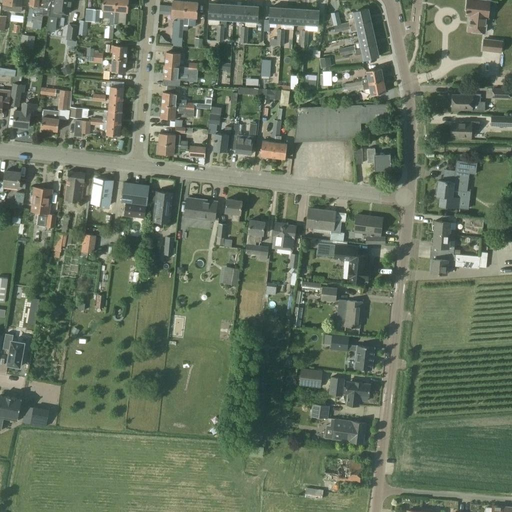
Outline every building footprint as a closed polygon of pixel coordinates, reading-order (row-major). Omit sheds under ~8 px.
[(23,0),(3,0),(3,3),(4,3),(3,10),(21,12),(22,6),(23,0)] [(49,8),(49,0),(30,0),(30,6),(33,6),(31,23),(33,23),(32,28),(41,29),(43,15),(48,16),(49,8)] [(49,16),(47,31),(55,32),(57,17),(61,18),(62,13),(68,14),(70,6),(72,6),(72,0),(49,0),(48,16),(49,16)] [(100,10),(100,18),(110,19),(110,24),(114,24),(115,0),(103,0),(103,10),(100,10)] [(115,0),(114,24),(118,24),(119,12),(127,12),(128,0),(115,0)] [(489,1),(476,0),(468,0),(467,15),(470,16),(468,31),(485,33),(489,1)] [(173,1),(172,16),(178,17),(178,21),(174,21),(172,38),(183,38),(183,30),(184,17),(186,2),(173,1)] [(184,17),(183,30),(187,31),(188,26),(195,26),(196,18),(197,18),(198,3),(186,2),(184,17)] [(209,19),(221,20),(222,4),(210,3),(209,19)] [(221,20),(233,20),(234,5),(222,4),(221,20)] [(233,20),(245,21),(246,6),(234,5),(233,20)] [(258,6),(246,6),(245,21),(257,22),(258,6)] [(269,23),(282,24),(283,8),(270,8),(269,23)] [(294,9),(283,8),(282,24),(294,24),(294,9)] [(100,10),(92,9),(91,22),(99,22),(100,18),(100,10)] [(294,9),(294,24),(306,25),(306,10),(294,9)] [(343,31),(350,29),(350,26),(371,21),(368,9),(353,13),(354,18),(348,20),(349,22),(341,24),(343,31)] [(319,11),(306,10),(306,25),(318,26),(319,11)] [(333,26),(334,26),(341,24),(338,12),(331,14),(333,26)] [(350,26),(350,29),(351,32),(357,31),(358,36),(374,33),(371,21),(350,26)] [(79,25),(68,24),(66,40),(76,41),(79,25)] [(336,33),(343,31),(341,24),(334,26),(335,30),(336,33)] [(113,25),(105,25),(105,38),(113,38),(113,25)] [(79,28),(78,35),(86,36),(87,29),(79,28)] [(120,30),(114,34),(119,39),(124,35),(120,30)] [(354,43),(354,46),(355,49),(376,44),(374,33),(358,36),(359,42),(354,43)] [(35,37),(22,35),(20,47),(33,49),(35,37)] [(503,41),(483,39),(482,51),(501,53),(503,41)] [(347,48),(348,54),(356,52),(357,55),(362,54),(363,60),(379,56),(376,44),(355,49),(354,46),(347,48)] [(113,53),(113,59),(126,60),(127,47),(112,45),(111,53),(113,53)] [(166,65),(179,66),(179,61),(181,61),(182,54),(167,52),(166,65)] [(126,60),(113,59),(112,64),(110,64),(110,71),(125,73),(126,60)] [(270,61),(262,60),(261,76),(269,77),(270,61)] [(166,65),(164,78),(180,79),(187,80),(188,72),(189,67),(179,66),(166,65)] [(69,66),(62,69),(65,75),(72,73),(69,66)] [(362,81),(363,84),(383,80),(381,68),(366,71),(368,77),(362,79),(362,81)] [(386,92),(383,80),(363,84),(363,88),(364,90),(370,89),(371,95),(386,92)] [(355,89),(363,88),(363,84),(362,81),(354,83),(355,89)] [(26,85),(13,83),(10,105),(19,107),(21,92),(24,93),(26,85)] [(347,91),(355,89),(354,83),(342,85),(342,88),(347,87),(347,91)] [(110,99),(123,100),(124,88),(111,86),(110,99)] [(253,97),(262,98),(263,90),(254,88),(253,97)] [(0,89),(0,114),(1,114),(2,107),(8,108),(10,95),(10,91),(0,89)] [(511,90),(492,89),(492,98),(511,99),(511,90)] [(72,91),(60,90),(58,109),(70,110),(72,91)] [(262,98),(262,103),(270,104),(271,99),(271,98),(272,90),(263,90),(262,98)] [(289,91),(282,90),(280,105),(287,106),(289,91)] [(163,92),(162,105),(175,106),(176,100),(178,101),(178,93),(163,92)] [(484,103),(480,103),(480,94),(460,93),(460,95),(452,95),(452,109),(472,110),(472,111),(484,112),(484,103)] [(109,110),(109,111),(122,112),(123,100),(110,99),(109,110)] [(38,104),(23,102),(22,112),(15,111),(13,126),(28,128),(30,115),(36,116),(38,104)] [(185,107),(162,105),(161,118),(176,119),(177,113),(185,114),(185,117),(194,118),(194,108),(185,107)] [(359,122),(389,121),(388,105),(298,109),(294,140),(360,138),(359,122)] [(83,108),(70,107),(70,117),(82,119),(83,108)] [(60,111),(44,109),(41,129),(58,131),(60,119),(59,119),(60,111)] [(104,110),(103,119),(103,122),(121,124),(122,112),(109,111),(109,110),(104,110)] [(211,112),(209,124),(216,125),(219,125),(220,113),(211,112)] [(511,116),(491,116),(491,126),(511,126),(511,116)] [(97,119),(97,125),(103,125),(103,129),(107,130),(106,135),(120,136),(121,124),(103,122),(103,119),(97,119)] [(91,121),(82,121),(75,120),(74,136),(82,137),(82,133),(89,134),(91,121)] [(471,130),(479,130),(479,121),(464,121),(464,123),(452,122),(451,137),(471,137),(471,130)] [(234,124),(233,135),(238,135),(236,150),(236,153),(251,155),(252,144),(254,145),(255,136),(257,124),(251,123),(249,135),(249,136),(241,135),(242,125),(234,124)] [(231,127),(226,126),(225,134),(216,133),(214,150),(226,152),(228,135),(230,136),(231,127)] [(261,156),(273,157),(276,134),(279,135),(280,128),(273,127),(272,134),(271,134),(270,142),(263,141),(261,156)] [(160,133),(159,144),(187,146),(188,141),(180,141),(180,135),(160,133)] [(276,134),(273,157),(285,159),(287,144),(280,143),(281,137),(279,136),(279,135),(276,134)] [(187,150),(187,146),(159,144),(158,153),(179,155),(179,149),(187,150)] [(206,147),(190,146),(189,157),(205,158),(206,147)] [(363,164),(362,148),(354,149),(355,164),(363,164)] [(375,155),(375,148),(367,149),(368,163),(375,162),(375,170),(391,169),(391,154),(375,155)] [(438,180),(437,196),(443,196),(442,206),(459,208),(460,198),(452,197),(453,190),(467,192),(469,173),(475,174),(476,163),(456,160),(455,171),(454,182),(438,180)] [(21,173),(6,171),(5,180),(4,186),(19,188),(21,173)] [(85,173),(68,171),(64,201),(81,203),(83,186),(84,186),(85,173)] [(114,181),(95,179),(92,202),(110,205),(114,181)] [(149,185),(124,182),(121,202),(127,203),(127,202),(147,205),(149,185)] [(31,212),(38,213),(37,226),(54,228),(56,215),(49,214),(52,190),(34,188),(31,212)] [(25,194),(17,192),(13,217),(21,218),(25,194)] [(174,193),(156,192),(156,196),(155,200),(153,221),(170,223),(174,193)] [(217,202),(187,199),(185,218),(215,221),(217,202)] [(242,201),(227,199),(225,213),(232,214),(231,221),(239,222),(240,214),(240,215),(242,201)] [(147,206),(126,203),(124,216),(145,219),(147,206)] [(307,227),(314,227),(313,232),(331,234),(330,241),(343,242),(344,233),(340,233),(341,222),(334,221),(335,213),(309,209),(307,227)] [(382,218),(357,215),(355,232),(367,233),(367,237),(366,237),(366,244),(385,244),(385,237),(380,237),(382,218)] [(435,221),(434,233),(455,235),(455,230),(450,229),(450,222),(455,223),(456,216),(443,215),(442,222),(435,221)] [(483,219),(465,218),(465,226),(483,227),(483,219)] [(260,259),(267,260),(269,247),(256,245),(256,242),(261,242),(262,235),(263,235),(265,222),(250,220),(246,253),(260,255),(260,259)] [(293,251),(294,238),(296,226),(276,223),(274,236),(275,236),(273,248),(293,251)] [(227,224),(218,224),(217,245),(223,246),(224,238),(225,238),(227,224)] [(77,229),(70,228),(68,242),(75,243),(77,229)] [(53,232),(50,250),(56,251),(60,251),(61,252),(62,246),(60,246),(61,234),(53,232)] [(434,233),(433,247),(440,247),(440,252),(460,254),(460,250),(453,250),(453,248),(448,248),(449,240),(454,241),(455,235),(434,233)] [(96,236),(84,234),(81,252),(93,254),(96,236)] [(175,237),(165,237),(164,255),(173,256),(175,237)] [(318,243),(317,255),(340,257),(340,259),(350,260),(348,280),(350,280),(350,281),(356,282),(356,281),(364,281),(367,281),(369,267),(366,266),(367,256),(357,255),(346,254),(347,246),(318,243)] [(460,254),(440,252),(439,258),(432,257),(431,273),(447,274),(447,266),(479,268),(480,256),(460,255),(460,254)] [(299,255),(291,254),(289,267),(297,268),(299,255)] [(225,284),(237,286),(240,270),(228,268),(225,284)] [(0,277),(0,302),(5,303),(8,279),(0,277)] [(267,285),(267,294),(277,294),(277,286),(267,285)] [(321,300),(336,301),(337,288),(322,287),(321,300)] [(96,307),(103,308),(105,295),(98,294),(96,307)] [(29,313),(37,314),(39,300),(32,298),(29,313)] [(362,302),(348,301),(339,300),(337,319),(346,320),(345,326),(360,328),(362,302)] [(5,334),(3,349),(9,350),(7,365),(19,368),(21,359),(22,359),(24,352),(22,352),(24,343),(12,341),(13,335),(5,334)] [(332,335),(331,345),(347,347),(348,336),(332,335)] [(355,368),(371,370),(374,347),(357,345),(355,368)] [(301,368),(300,381),(321,383),(322,371),(312,369),(301,368)] [(345,381),(344,387),(343,387),(344,379),(332,377),(330,393),(342,395),(342,391),(346,392),(346,393),(348,394),(346,404),(359,405),(360,400),(367,401),(368,396),(369,396),(370,384),(362,383),(362,382),(356,381),(356,382),(345,381)] [(7,397),(0,395),(0,418),(18,421),(22,399),(14,398),(15,397),(7,396),(7,397)] [(329,406),(312,404),(311,417),(328,419),(329,406)] [(49,411),(33,408),(30,423),(46,426),(49,411)] [(366,423),(335,419),(332,439),(363,443),(366,423)] [(211,429),(213,434),(221,430),(218,425),(211,429)] [(264,447),(251,446),(251,456),(263,457),(264,447)] [(361,460),(326,458),(324,481),(359,484),(361,460)] [(323,491),(306,488),(305,496),(322,499),(323,491)]
